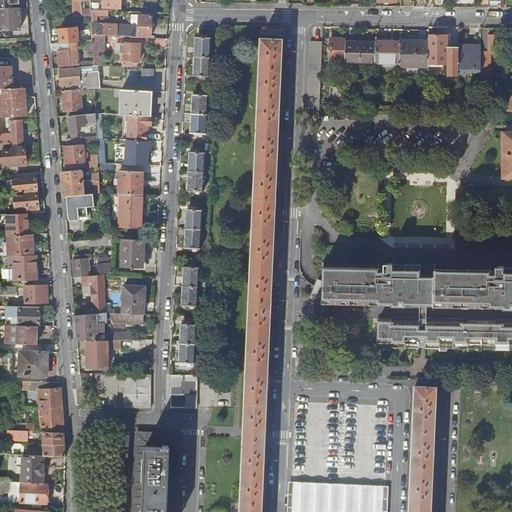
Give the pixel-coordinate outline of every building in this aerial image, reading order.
[(0,0),(0,8),(9,8),(8,0),(0,0)] [(72,0),(73,16),(80,16),(80,1),(90,1),(89,0),(72,0)] [(120,8),(120,0),(102,0),(103,7),(120,8)] [(0,29),(20,29),(19,8),(12,8),(9,8),(0,8),(0,29)] [(138,25),(130,25),(130,36),(130,37),(151,38),(151,26),(151,23),(152,16),(139,15),(138,25)] [(138,25),(139,15),(130,15),(130,25),(138,25)] [(130,25),(91,23),(91,35),(130,36),(130,25)] [(59,29),(60,43),(68,42),(76,42),(78,41),(76,27),(59,29)] [(429,34),(429,42),(429,52),(447,53),(447,58),(448,58),(448,75),(458,75),(458,46),(448,46),(448,34),(429,34)] [(104,36),(91,35),(92,40),(92,50),(93,65),(97,66),(100,66),(101,57),(99,57),(98,51),(103,51),(104,36)] [(481,51),(481,68),(482,68),(489,68),(490,51),(491,51),(498,51),(500,51),(500,35),(489,35),(489,51),(481,51)] [(209,76),(211,37),(197,36),(195,75),(209,76)] [(261,38),(246,375),(240,511),(262,511),(268,376),(282,39),(261,38)] [(345,42),(346,38),(331,38),(331,47),(328,47),(328,51),(330,51),(330,60),(345,61),(345,42)] [(401,41),(376,40),(376,42),(375,63),(400,63),(401,41)] [(319,111),(322,41),(310,41),(306,115),(318,115),(319,111)] [(429,42),(401,41),(400,63),(400,66),(429,67),(429,52),(429,42)] [(76,42),(68,42),(68,49),(58,51),(59,67),(78,65),(76,42)] [(355,42),(345,42),(345,61),(344,63),(356,63),(375,64),(375,63),(376,42),(360,42),(360,44),(355,44),(355,42)] [(139,61),(140,43),(121,43),(120,47),(123,47),(122,65),(132,65),(132,61),(139,61)] [(472,79),(481,79),(481,68),(481,51),(481,48),(476,48),(475,44),(458,44),(458,46),(458,75),(458,77),(472,77),(472,79)] [(0,88),(2,88),(11,88),(10,66),(0,65),(0,88)] [(77,67),(77,68),(59,70),(61,86),(62,86),(62,90),(80,89),(94,88),(99,88),(97,66),(93,65),(77,67)] [(152,82),(153,69),(142,69),(142,76),(141,76),(141,82),(152,82)] [(492,75),(489,75),(482,75),(482,85),(492,85),(492,75)] [(338,106),(342,106),(343,79),(337,79),(337,87),(334,87),(334,98),(338,98),(338,106)] [(0,117),(26,116),(24,88),(11,88),(2,88),(3,95),(0,94),(0,101),(0,102),(0,109),(0,108),(0,117)] [(80,89),(62,90),(63,110),(65,110),(81,109),(80,89)] [(149,91),(122,89),(120,115),(128,115),(148,116),(149,91)] [(208,95),(194,94),(192,132),(206,133),(208,95)] [(96,117),(95,113),(81,114),(68,115),(69,133),(71,133),(71,135),(74,135),(74,133),(77,132),(76,126),(85,125),(84,118),(96,117)] [(127,140),(146,141),(147,126),(151,126),(151,116),(148,116),(128,115),(127,140)] [(12,145),(23,144),(21,120),(10,120),(11,127),(8,127),(9,134),(12,134),(12,145)] [(511,124),(507,125),(507,131),(504,131),(503,176),(511,176),(511,124)] [(0,145),(12,145),(12,134),(9,134),(0,134),(0,145)] [(92,143),(92,140),(89,140),(89,138),(82,138),(81,136),(70,137),(71,144),(92,143)] [(146,141),(127,140),(126,140),(124,165),(148,166),(149,156),(149,151),(149,141),(146,141)] [(83,144),(64,145),(65,164),(84,163),(83,144)] [(24,146),(12,147),(12,150),(0,151),(1,163),(8,163),(9,166),(26,165),(24,146)] [(189,189),(203,190),(205,152),(192,151),(189,189)] [(61,171),(62,183),(82,182),(81,169),(61,171)] [(120,194),(142,195),(143,172),(120,171),(119,194),(120,194)] [(21,192),(37,192),(36,174),(25,175),(25,176),(25,178),(21,179),(13,179),(13,190),(21,190),(21,192)] [(62,183),(63,196),(66,195),(83,194),(82,182),(62,183)] [(37,209),(37,192),(21,192),(21,195),(14,195),(14,207),(22,206),(26,206),(26,209),(26,210),(37,209)] [(83,194),(66,195),(68,220),(79,219),(78,217),(86,216),(86,207),(94,206),(93,193),(85,194),(83,194)] [(141,216),(142,195),(120,194),(119,226),(142,227),(143,216),(141,216)] [(200,248),(203,210),(188,209),(186,247),(200,248)] [(28,234),(27,213),(0,214),(0,227),(7,227),(8,235),(28,234)] [(14,253),(14,256),(21,256),(21,253),(33,252),(32,234),(28,234),(8,235),(8,253),(14,253)] [(142,266),(144,240),(123,239),(122,265),(131,265),(131,268),(133,268),(133,265),(142,266)] [(14,256),(13,256),(14,279),(36,279),(36,255),(21,256),(14,256)] [(91,259),(90,255),(76,256),(76,260),(72,260),(74,276),(89,275),(88,259),(91,259)] [(322,299),(334,300),(366,300),(377,300),(377,301),(420,302),(426,302),(427,302),(511,303),(511,265),(433,264),(433,275),(420,275),(420,264),(386,264),(383,266),(383,271),(379,271),(379,264),(378,264),(378,266),(324,266),(324,263),(323,263),(322,299)] [(111,272),(110,264),(97,265),(98,273),(111,272)] [(197,305),(199,267),(185,266),(183,304),(197,305)] [(104,274),(82,277),(83,285),(91,285),(92,303),(83,304),(84,314),(106,313),(104,283),(104,274)] [(47,302),(47,285),(25,285),(25,286),(25,303),(47,302)] [(123,313),(143,314),(143,306),(142,306),(143,286),(124,285),(123,313)] [(19,306),(18,325),(37,326),(39,326),(40,307),(19,306)] [(74,315),(76,340),(86,340),(120,340),(132,340),(132,332),(110,332),(110,324),(106,324),(107,334),(100,334),(100,336),(97,336),(97,332),(99,332),(99,330),(101,330),(101,325),(104,325),(103,322),(106,322),(106,319),(112,319),(112,321),(119,322),(119,325),(125,325),(125,322),(142,323),(143,314),(123,313),(106,313),(84,314),(74,315)] [(419,319),(377,318),(377,347),(511,349),(511,320),(427,319),(426,318),(419,317),(419,319)] [(194,363),(196,323),(182,323),(181,362),(194,363)] [(18,325),(8,325),(7,343),(17,343),(37,344),(37,326),(18,325)] [(140,340),(141,331),(134,330),(133,339),(140,340)] [(120,340),(86,340),(87,349),(87,369),(107,369),(107,348),(120,349),(120,340)] [(46,376),(47,352),(20,351),(19,375),(46,376)] [(299,357),(298,376),(307,377),(308,358),(299,357)] [(150,408),(150,375),(124,374),(124,407),(150,408)] [(171,408),(196,408),(197,375),(171,375),(171,408)] [(39,390),(40,409),(61,407),(60,389),(50,389),(50,382),(36,382),(35,387),(39,390)] [(415,386),(409,511),(430,511),(437,387),(415,386)] [(293,402),(288,511),(388,511),(393,407),(293,402)] [(51,432),(63,432),(61,407),(40,409),(41,427),(52,426),(53,428),(50,429),(51,432)] [(43,431),(43,444),(64,444),(63,432),(51,432),(43,431)] [(133,511),(175,511),(179,435),(168,434),(168,433),(165,433),(165,434),(137,433),(133,511)] [(64,444),(43,444),(44,456),(65,456),(64,444)] [(22,473),(21,482),(43,483),(43,473),(44,456),(38,455),(26,455),(23,455),(19,454),(16,454),(15,466),(19,467),(18,473),(22,473)] [(21,482),(20,502),(47,504),(49,501),(49,494),(47,491),(48,483),(43,483),(21,482)]
